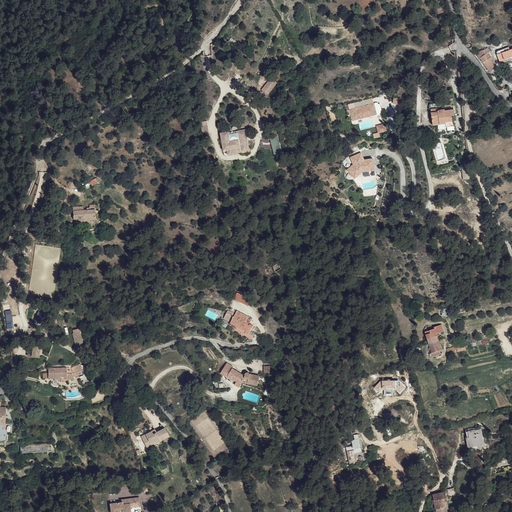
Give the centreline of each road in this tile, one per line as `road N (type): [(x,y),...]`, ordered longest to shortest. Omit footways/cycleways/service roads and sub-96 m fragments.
road 1 (unknown): [(394,115),(413,157),(418,205),(427,205),(423,78),(433,55),(463,47),(473,150),(511,249)]
road 2 (residential): [(241,0),(184,63),(50,138),(0,265)]
road 3 (unknown): [(38,167),(23,352)]
road 4 (residential): [(511,103),(463,47),(449,0)]
